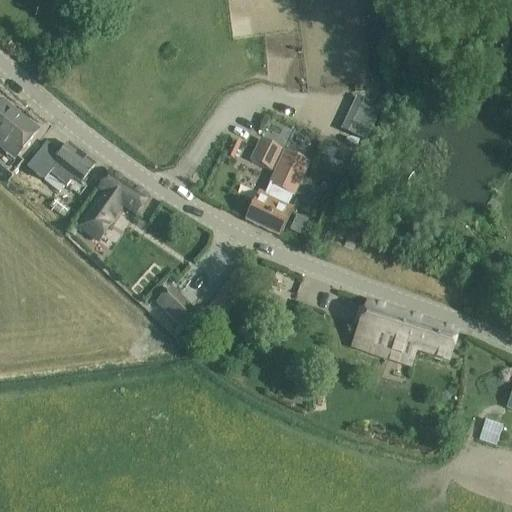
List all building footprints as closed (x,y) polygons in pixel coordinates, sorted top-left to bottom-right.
[(356,97),(341,131),(354,136),(368,103),(356,97)] [(0,107),(0,171),(9,179),(22,164),(16,159),(25,148),(38,133),(23,121),(21,124),(0,107)] [(231,127),(227,136),(237,141),(241,132),(231,127)] [(245,222),(279,238),(288,220),(293,210),(286,207),(291,198),(293,199),(309,164),(285,153),(260,141),(250,162),(275,174),(265,197),(259,194),(254,204),(245,222)] [(48,173),(42,180),(59,193),(64,186),(66,187),(73,179),(80,185),(82,183),(94,167),(67,146),(55,161),(46,172),(48,173)] [(89,213),(77,231),(97,244),(109,226),(122,206),(136,216),(136,215),(147,198),(109,173),(99,190),(103,193),(89,213)] [(251,279),(241,272),(236,268),(200,320),(216,330),(251,279)] [(176,323),(170,331),(177,338),(192,321),(189,317),(195,311),(170,289),(156,305),(176,323)] [(367,304),(361,323),(351,348),(410,367),(415,353),(448,364),(452,351),(458,334),(367,304)] [(254,361),(243,366),(247,375),(258,369),(254,361)]
